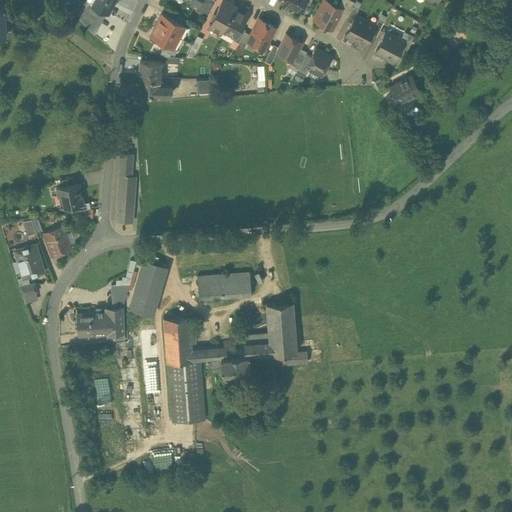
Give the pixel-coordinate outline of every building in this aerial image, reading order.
[(83,0),(58,0),(93,32),(99,22),(79,11),(85,1),(83,0)] [(106,11),(88,1),(89,0),(87,0),(85,0),(85,1),(79,11),(99,22),(106,11)] [(89,0),(88,1),(106,11),(108,12),(114,0),(89,0)] [(215,0),(201,0),(199,5),(198,4),(195,10),(207,16),(215,0)] [(224,0),(222,0),(209,26),(221,32),(235,6),(234,4),(232,4),(224,0)] [(284,0),(283,2),(300,11),(304,3),(306,3),(308,0),(284,0)] [(326,0),(323,0),(314,18),(332,28),(339,13),(342,8),(337,6),(326,0)] [(355,1),(352,0),(340,0),(337,6),(342,8),(339,13),(347,17),(353,5),(355,1)] [(347,17),(345,19),(351,22),(355,14),(358,8),(353,5),(347,17)] [(235,6),(221,32),(223,29),(235,35),(235,36),(240,26),(247,13),(235,6)] [(185,24),(162,13),(156,24),(179,36),(185,24)] [(351,22),(344,34),(354,39),(365,19),(355,14),(351,22)] [(273,26),(259,18),(251,34),(248,39),(264,47),(274,29),(273,26)] [(365,19),(354,39),(364,45),(371,33),(375,24),(365,19)] [(378,19),(375,24),(371,33),(376,35),(383,22),(378,19)] [(179,36),(156,24),(150,35),(163,42),(173,47),(179,36)] [(240,26),(235,36),(235,35),(233,39),(238,42),(245,31),(245,29),(240,26)] [(414,35),(404,30),(400,38),(403,40),(399,48),(405,51),(414,35)] [(238,42),(237,44),(244,47),(248,39),(251,34),(245,31),(238,42)] [(400,38),(386,31),(375,50),(393,60),(399,48),(403,40),(400,38)] [(302,41),(286,33),(276,51),(291,60),(292,60),(299,46),(302,41)] [(197,35),(189,51),(194,54),(202,38),(197,35)] [(177,49),(173,47),(163,42),(161,48),(174,55),(177,49)] [(307,50),(299,46),(292,60),(291,60),(290,62),(298,67),(306,53),(307,50)] [(331,56),(315,48),(311,55),(305,65),(309,67),(321,74),(331,56)] [(306,53),(298,67),(297,69),(306,73),(309,67),(305,65),(311,55),(306,53)] [(160,61),(140,60),(139,76),(159,77),(160,61)] [(411,73),(389,85),(398,101),(420,90),(411,73)] [(159,77),(139,76),(138,92),(158,94),(159,83),(159,77)] [(381,77),(374,80),(380,91),(386,87),(381,77)] [(211,79),(196,79),(197,93),(212,92),(211,79)] [(172,84),(159,83),(158,94),(170,93),(172,92),(172,84)] [(133,153),(120,152),(116,220),(132,221),(134,195),(130,194),(133,153)] [(74,176),(59,179),(61,186),(75,183),(74,176)] [(61,186),(56,187),(58,196),(61,195),(63,205),(82,201),(78,182),(75,183),(61,186)] [(85,216),(93,216),(93,208),(85,208),(85,216)] [(38,217),(31,218),(36,231),(42,229),(38,217)] [(62,225),(43,232),(52,255),(71,248),(62,225)] [(35,243),(15,249),(23,276),(41,271),(39,263),(41,263),(35,243)] [(130,259),(125,276),(131,278),(136,261),(130,259)] [(166,265),(143,259),(129,308),(152,314),(166,265)] [(249,271),(197,275),(199,299),(251,295),(249,271)] [(34,282),(21,286),(24,294),(36,290),(34,282)] [(129,283),(111,284),(112,294),(126,293),(129,283)] [(126,293),(112,294),(112,306),(123,306),(126,293)] [(293,300),(265,302),(268,330),(268,341),(269,353),(297,351),(296,343),(301,342),(300,327),(295,327),(293,300)] [(112,306),(105,307),(105,308),(105,311),(77,313),(78,334),(106,333),(107,334),(113,333),(113,334),(114,334),(114,333),(117,333),(124,332),(123,325),(124,325),(123,306),(112,306)] [(189,314),(163,316),(166,361),(167,361),(193,359),(192,354),(192,348),(191,341),(190,324),(189,314)] [(243,332),(244,342),(268,341),(268,330),(243,332)] [(268,341),(244,342),(244,346),(244,354),(249,353),(249,354),(252,354),(269,353),(268,341)] [(226,345),(192,348),(192,354),(193,359),(200,358),(220,357),(220,356),(226,355),(226,348),(226,345)] [(244,346),(226,348),(226,355),(244,354),(244,346)] [(297,358),(297,362),(308,361),(307,350),(297,351),(297,358)] [(252,354),(253,361),(261,361),(262,365),(297,362),(297,358),(297,351),(269,353),(252,354)] [(226,355),(220,356),(220,357),(222,375),(250,373),(249,354),(249,353),(244,354),(226,355)] [(193,359),(167,361),(172,421),(205,418),(200,358),(193,359)] [(96,377),(98,407),(111,407),(109,377),(96,377)]
